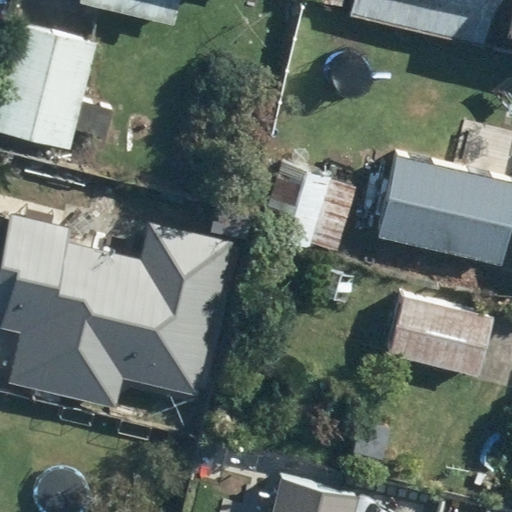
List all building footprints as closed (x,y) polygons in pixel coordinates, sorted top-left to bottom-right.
[(296,0),(295,4),(479,49),(486,23),(491,0),(296,0)] [(511,0),(495,0),(491,23),(511,27),(511,0)] [(95,40),(13,19),(0,68),(0,99),(14,103),(7,129),(68,145),(95,40)] [(511,207),(511,177),(384,147),(365,228),(499,260),(511,207)] [(351,171),(287,162),(277,235),(341,244),(351,171)] [(121,377),(197,394),(231,242),(153,224),(145,258),(69,241),(72,228),(12,214),(0,268),(0,310),(28,317),(13,384),(115,407),(121,377)] [(392,290),(380,352),(473,370),(485,308),(392,290)] [(396,417),(348,412),(344,452),(391,457),(396,417)] [(276,459),(262,511),(358,511),(344,508),(352,479),(276,459)]
